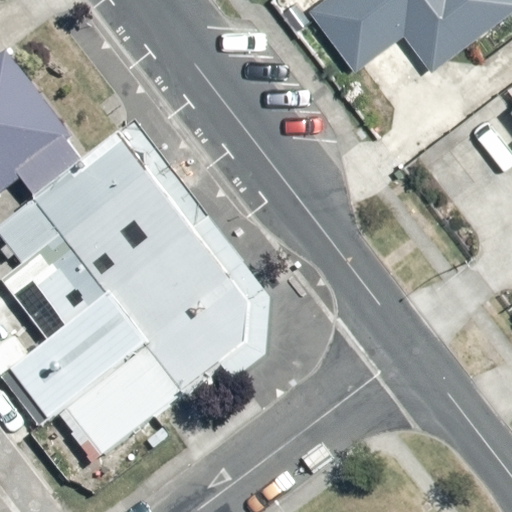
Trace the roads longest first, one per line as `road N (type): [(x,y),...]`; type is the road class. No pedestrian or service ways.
road 1 (residential): [(412,347),(145,0)]
road 2 (residential): [(192,511),(412,347)]
road 3 (residential): [(511,476),(412,347)]
